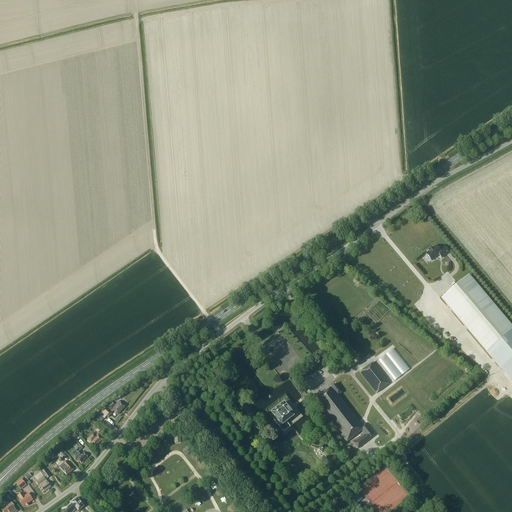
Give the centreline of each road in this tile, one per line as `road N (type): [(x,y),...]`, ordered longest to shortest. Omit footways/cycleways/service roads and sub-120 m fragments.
road 1 (primary): [(2,477),(83,409),(511,120)]
road 2 (unclassified): [(160,382),(432,184),(511,140)]
road 3 (track): [(212,322),(155,245),(135,19)]
road 4 (unclassified): [(264,511),(160,382)]
road 5 (unclassified): [(72,488),(160,382)]
